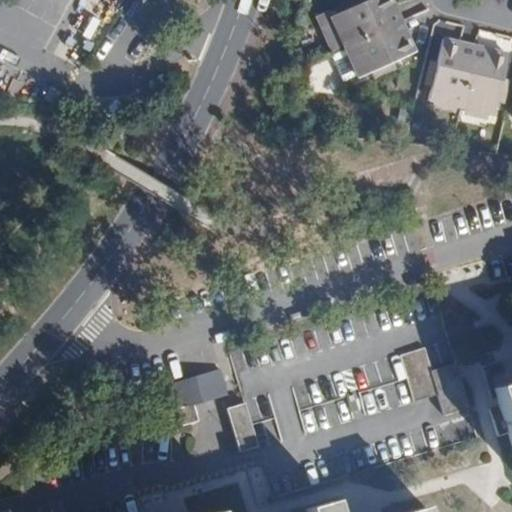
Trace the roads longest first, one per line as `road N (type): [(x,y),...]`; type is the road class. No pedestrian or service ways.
road 1 (residential): [(65,315),(98,336),(155,343),(511,233)]
road 2 (tertiary): [(65,315),(127,236),(203,102),(245,0)]
